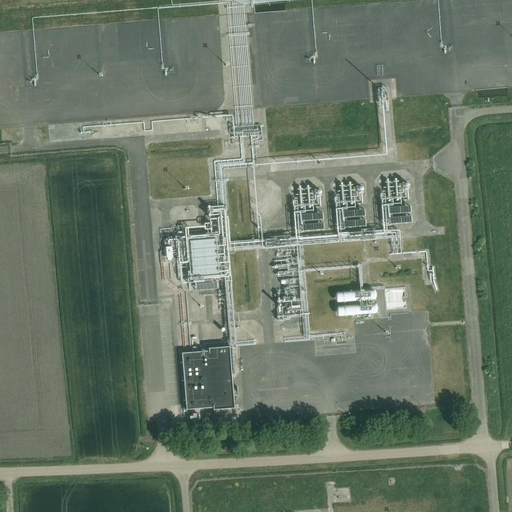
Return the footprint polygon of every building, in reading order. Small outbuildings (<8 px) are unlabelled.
[(362,201),(361,185),(340,186),(341,196),(334,196),(335,210),(340,209),(341,228),(364,227),(363,209),(355,210),(354,201),(362,201)] [(299,199),(292,199),(293,211),(314,210),(314,205),(320,205),(319,187),(298,188),(299,199)] [(193,275),(219,273),(216,240),(190,242),(193,275)] [(165,258),(172,257),(171,248),(164,249),(165,258)] [(356,302),(356,292),(336,292),(336,302),(356,302)] [(337,306),(337,316),(374,313),(374,304),(366,305),(367,311),(359,311),(359,304),(337,306)] [(234,408),(234,400),(229,347),(209,349),(209,352),(182,354),(186,400),(187,410),(214,408),(214,410),(234,408)]
